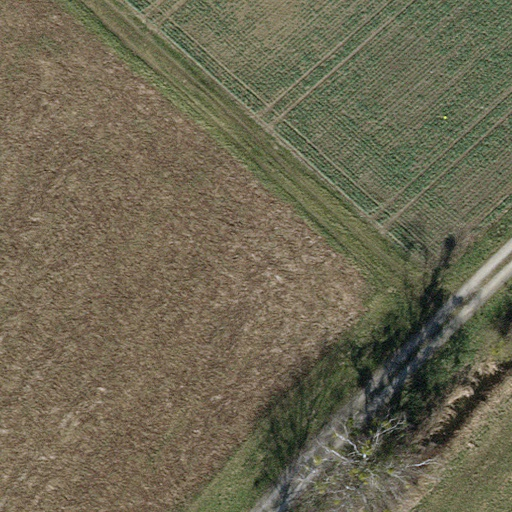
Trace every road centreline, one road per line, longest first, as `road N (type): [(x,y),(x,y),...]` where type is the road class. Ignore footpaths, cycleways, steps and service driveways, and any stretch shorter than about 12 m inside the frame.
road 1 (track): [(446,326),(87,0)]
road 2 (track): [(511,264),(271,511)]
